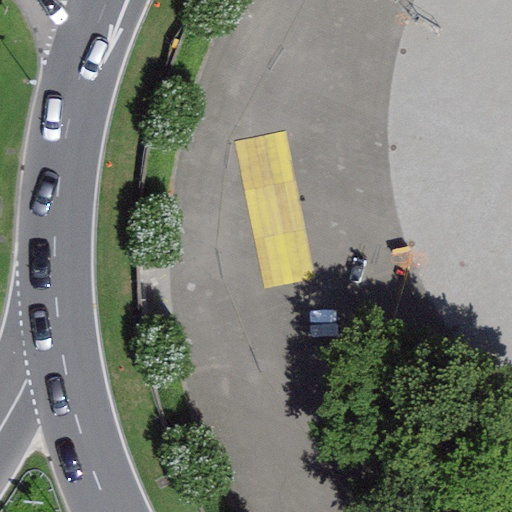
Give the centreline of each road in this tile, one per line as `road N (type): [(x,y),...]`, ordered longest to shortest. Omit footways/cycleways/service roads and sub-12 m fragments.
road 1 (primary): [(101,13),(81,69),(53,214),(56,332)]
road 2 (primary): [(56,332),(75,422),(107,511)]
